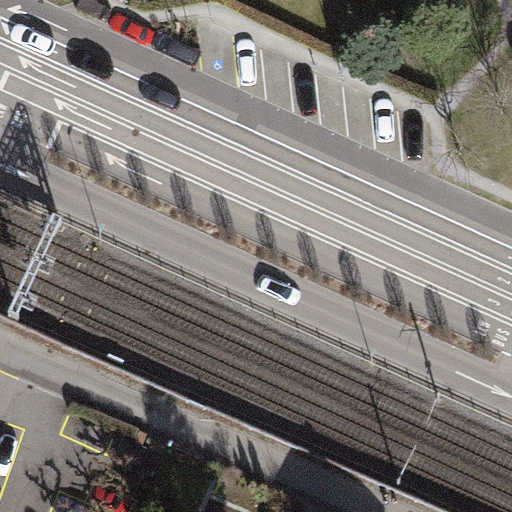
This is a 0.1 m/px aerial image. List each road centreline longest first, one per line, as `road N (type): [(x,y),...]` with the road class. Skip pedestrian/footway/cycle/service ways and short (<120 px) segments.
road 1 (tertiary): [(0,166),(511,400)]
road 2 (tertiary): [(511,225),(6,0)]
road 3 (residential): [(0,345),(371,511)]
